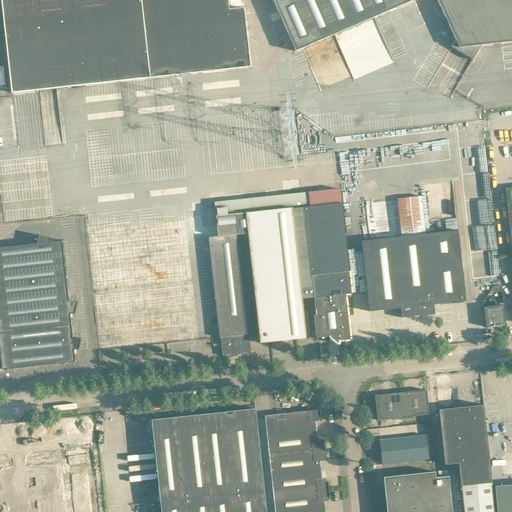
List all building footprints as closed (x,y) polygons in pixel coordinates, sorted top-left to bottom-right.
[(229,9),(228,0),(1,0),(12,93),(251,66),(244,8),(229,9)] [(511,0),(273,0),(295,51),(413,0),(412,0),(437,0),(456,40),(451,47),(473,59),(481,45),(511,41),(511,0)] [(468,188),(487,185),(485,174),(467,176),(468,188)] [(350,339),(346,295),(351,294),(340,188),(291,193),(302,299),(314,298),(316,314),(314,315),(316,338),(330,337),(329,334),(331,334),(335,337),(339,337),(339,341),(350,339)] [(246,198),(261,343),(306,338),(302,299),(291,193),(246,198)] [(425,234),(421,196),(397,199),(401,237),(361,241),(369,311),(401,308),(402,318),(435,314),(434,304),(466,301),(458,231),(425,234)] [(261,343),(246,198),(214,201),(218,236),(209,237),(219,337),(220,337),(223,356),(251,353),(249,334),(259,333),(260,343),(261,343)] [(50,242),(50,238),(39,235),(37,244),(0,247),(0,369),(75,362),(74,350),(78,349),(81,338),(72,336),(70,314),(75,313),(77,302),(69,301),(62,241),(50,242)] [(486,327),(506,325),(504,306),(484,308),(486,327)] [(377,420),(429,414),(426,390),(375,395),(377,420)] [(491,474),(484,405),(439,410),(445,465),(458,463),(460,476),(491,474)] [(161,511),(266,511),(255,409),(151,420),(161,511)] [(324,439),(318,440),(317,432),(316,421),(319,421),(321,419),(320,409),(265,415),(269,455),(325,450),(324,439)] [(380,440),(382,464),(429,459),(426,435),(380,440)] [(271,475),(321,470),(320,461),(326,460),(325,450),(269,455),(271,475)] [(0,511),(95,511),(90,465),(90,463),(89,463),(88,451),(76,453),(76,452),(70,453),(64,454),(64,453),(62,453),(0,460),(0,511)] [(322,480),(321,470),(271,475),(273,495),(329,489),(328,481),(326,479),(322,480)] [(435,477),(435,472),(383,477),(387,511),(452,511),(448,476),(435,477)] [(494,511),(492,483),(491,474),(460,476),(461,486),(462,486),(464,511),(494,511)] [(511,511),(511,484),(495,486),(497,511),(511,511)] [(275,511),(305,511),(325,510),(324,501),(328,500),(330,498),(329,489),(273,495),(275,511)]
